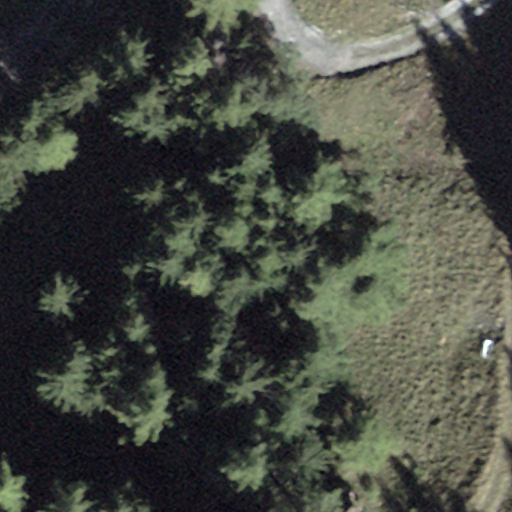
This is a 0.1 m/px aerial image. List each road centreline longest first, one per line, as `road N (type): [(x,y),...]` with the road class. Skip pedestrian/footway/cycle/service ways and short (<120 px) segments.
road 1 (track): [(276,0),(283,27),(350,56),(491,0)]
road 2 (track): [(511,280),(495,434),(471,511)]
